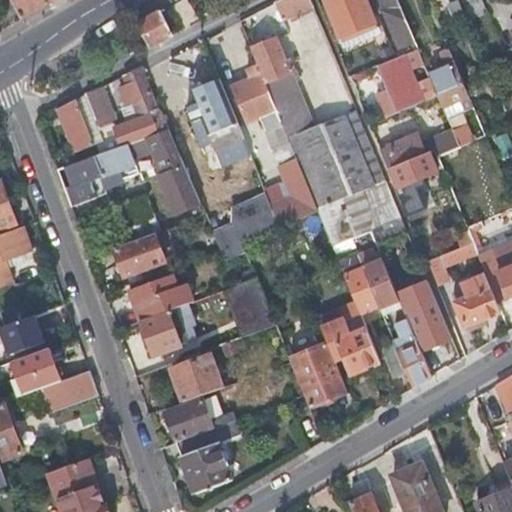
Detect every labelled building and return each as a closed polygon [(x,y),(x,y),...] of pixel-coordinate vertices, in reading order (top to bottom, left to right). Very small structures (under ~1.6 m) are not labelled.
[(12,0),(22,19),(55,0),(12,0)] [(310,0),(279,0),(276,2),(284,21),(313,6),(310,0)] [(375,23),(365,0),(325,0),(340,37),(375,23)] [(415,42),(397,0),(382,0),(386,10),(384,11),(400,49),(415,42)] [(455,21),(463,17),(456,0),(448,3),(455,21)] [(471,0),(479,19),(488,16),(481,0),(471,0)] [(149,47),(172,35),(161,11),(163,10),(162,9),(137,23),(149,47)] [(375,23),(340,37),(341,42),(377,28),(375,23)] [(376,241),(399,231),(406,228),(382,171),(364,127),(357,111),(315,128),(295,83),(302,80),(296,64),(293,66),(290,58),(286,60),(277,38),(251,49),(258,64),(290,141),(318,209),(333,247),(353,238),(372,230),(376,241)] [(430,79),(438,97),(438,96),(444,109),(448,119),(456,115),(465,112),(474,108),(470,98),(449,47),(440,51),(447,68),(429,76),(430,79)] [(380,93),(389,116),(438,97),(430,79),(417,84),(412,71),(425,66),(418,50),(396,58),(380,65),(390,89),(380,93)] [(273,148),(290,141),(258,64),(246,68),(250,78),(232,85),(248,124),(261,118),(273,148)] [(115,127),(122,147),(169,130),(142,66),(124,75),(127,84),(120,88),(127,106),(121,107),(126,124),(115,127)] [(238,123),(220,79),(203,86),(207,97),(195,102),(187,105),(193,121),(202,118),(209,135),(238,123)] [(96,123),(101,136),(107,133),(103,122),(115,117),(103,85),(85,95),(96,123)] [(207,97),(203,86),(191,91),(195,102),(207,97)] [(87,126),(96,123),(85,95),(76,99),(87,126)] [(56,109),(73,153),(103,140),(101,136),(96,123),(87,126),(76,99),(56,109)] [(200,139),(209,135),(202,118),(193,121),(200,139)] [(204,147),(242,131),(238,123),(209,135),(200,139),(204,147)] [(58,169),(71,205),(101,194),(96,181),(102,179),(105,189),(125,182),(123,179),(139,173),(132,153),(144,148),(151,142),(163,172),(184,164),(169,130),(122,147),(58,169)] [(430,152),(434,150),(437,156),(460,147),(453,131),(426,142),(428,147),(423,149),(421,144),(417,135),(404,140),(394,144),(380,150),(388,169),(391,168),(425,154),(430,152)] [(402,136),(392,140),(394,144),(404,140),(402,136)] [(280,225),(318,209),(290,141),(273,148),(293,196),(272,205),(280,225)] [(425,154),(391,168),(400,187),(402,186),(414,181),(437,172),(442,169),(437,156),(434,150),(430,152),(425,154)] [(201,203),(184,164),(159,175),(176,214),(201,203)] [(414,181),(402,186),(406,194),(417,189),(414,181)] [(0,183),(0,231),(19,224),(3,182),(0,183)] [(147,193),(117,205),(131,242),(155,233),(161,231),(147,193)] [(235,225),(242,242),(280,226),(280,225),(272,205),(269,198),(230,214),(235,225)] [(226,261),(247,253),(242,242),(235,225),(214,234),(221,250),(226,261)] [(25,227),(0,236),(0,287),(15,282),(10,269),(7,260),(24,254),(34,250),(25,227)] [(402,238),(409,235),(406,228),(399,231),(402,238)] [(131,242),(115,248),(125,277),(165,262),(155,233),(131,242)] [(460,236),(463,247),(473,243),(469,233),(460,236)] [(353,238),(333,247),(337,254),(357,246),(353,238)] [(463,247),(427,261),(436,282),(447,277),(443,267),(477,253),(473,243),(463,247)] [(501,272),(487,278),(497,301),(511,295),(511,243),(493,251),(501,272)] [(374,249),(360,254),(365,267),(384,259),(381,252),(376,254),(374,249)] [(7,260),(10,269),(27,262),(24,254),(7,260)] [(355,254),(339,260),(356,301),(360,310),(380,302),(365,267),(360,254),(356,257),(355,254)] [(401,300),(384,259),(365,267),(380,302),(382,308),(401,300)] [(130,289),(141,321),(180,306),(187,304),(193,302),(187,284),(179,287),(178,286),(174,274),(130,289)] [(497,301),(487,278),(486,275),(463,285),(465,289),(453,294),(466,326),(467,326),(468,326),(470,329),(486,323),(485,319),(502,312),(497,301)] [(243,337),(276,324),(257,278),(226,290),(243,337)] [(436,299),(427,279),(401,290),(410,310),(426,349),(452,338),(436,299)] [(351,375),(381,362),(360,310),(356,301),(327,314),(318,317),(328,342),(336,360),(344,357),(351,375)] [(180,306),(141,321),(154,356),(182,346),(181,344),(188,342),(187,341),(182,325),(189,323),(194,321),(187,304),(180,306)] [(37,316),(3,328),(0,329),(0,345),(9,343),(13,355),(46,343),(37,316)] [(414,386),(432,376),(431,373),(426,360),(409,319),(398,324),(403,336),(404,338),(396,341),(397,344),(406,366),(414,386)] [(194,338),(189,323),(182,325),(187,341),(194,338)] [(311,407),(349,392),(336,360),(328,342),(300,353),(304,364),(295,368),(305,393),(311,407)] [(392,371),(406,366),(397,344),(383,349),(392,371)] [(50,348),(15,361),(27,394),(43,388),(63,381),(50,348)] [(183,402),(223,387),(211,355),(202,358),(187,363),(171,369),(183,402)] [(426,360),(431,373),(439,370),(434,357),(426,360)] [(51,411),(99,394),(91,371),(63,381),(43,388),(51,411)] [(511,407),(511,376),(498,385),(508,409),(511,407)] [(211,419),(223,414),(216,394),(204,398),(211,419)] [(176,441),(236,419),(233,411),(223,414),(211,419),(204,398),(165,412),(176,441)] [(0,460),(1,463),(24,454),(4,402),(0,404),(0,460)] [(243,432),(236,419),(176,441),(195,493),(233,479),(219,441),(243,432)] [(108,511),(89,459),(50,473),(64,511),(108,511)] [(1,463),(0,460),(0,494),(11,490),(1,463)] [(441,511),(422,463),(392,476),(406,511),(441,511)] [(511,511),(511,488),(477,503),(480,511),(511,511)] [(378,511),(370,493),(349,502),(353,511),(378,511)]
